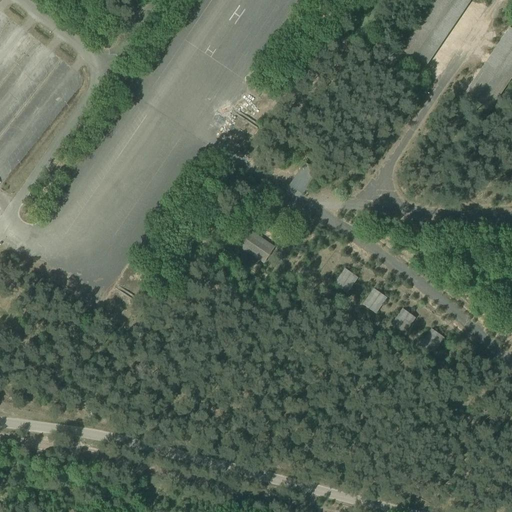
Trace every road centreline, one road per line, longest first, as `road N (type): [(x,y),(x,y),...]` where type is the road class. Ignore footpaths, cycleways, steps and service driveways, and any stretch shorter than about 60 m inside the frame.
road 1 (unclassified): [(395,511),(111,436),(0,424)]
road 2 (track): [(313,511),(95,453),(0,439)]
road 3 (unknown): [(306,204),(511,366)]
road 4 (unknown): [(362,207),(498,0)]
road 5 (unknown): [(511,221),(362,207)]
